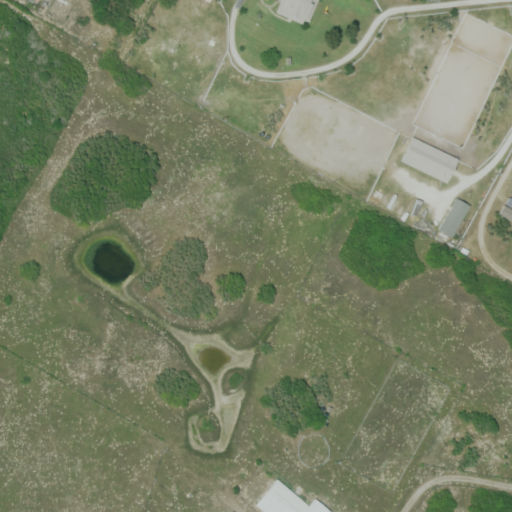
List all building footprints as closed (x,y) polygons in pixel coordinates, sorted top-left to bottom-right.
[(318,0),(307,26),(277,12),(282,1),(279,0),(318,0)] [(399,160),(411,135),(458,158),(446,183),(399,160)] [(456,198),(469,205),(451,237),(438,229),(456,198)] [(511,221),(499,214),(505,204),(511,207),(511,221)] [(309,505),(315,497),(332,511),(261,511),(253,505),(277,477),(309,505)]
